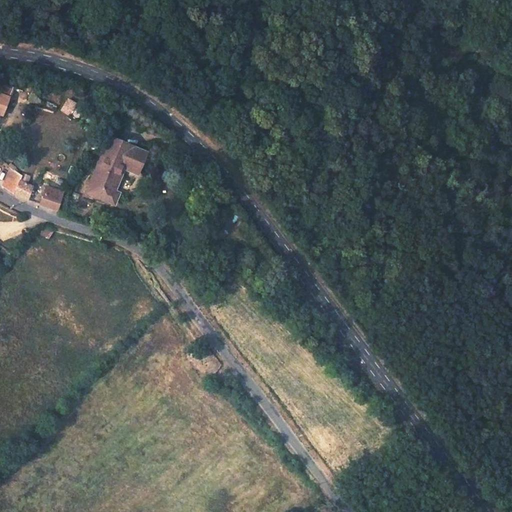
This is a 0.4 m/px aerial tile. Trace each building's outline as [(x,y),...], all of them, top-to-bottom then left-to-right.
[(0,115),(11,91),(0,86),(0,115)] [(87,191),(108,200),(123,168),(139,175),(148,157),(116,141),(103,167),(98,164),(87,191)] [(0,170),(0,173),(6,178),(11,167),(5,162),(0,170)] [(11,167),(6,178),(2,186),(13,194),(25,200),(31,189),(26,186),(29,179),(23,174),(11,167)] [(39,206),(55,212),(64,189),(49,183),(39,206)]
